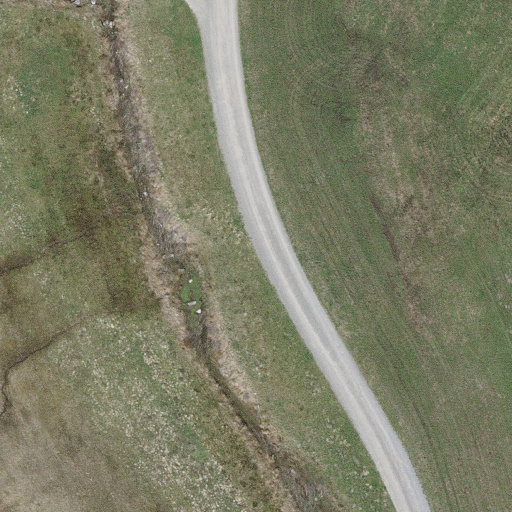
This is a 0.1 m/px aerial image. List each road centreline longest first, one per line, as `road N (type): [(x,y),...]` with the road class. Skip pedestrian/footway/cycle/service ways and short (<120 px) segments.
road 1 (track): [(405,511),(379,441),(305,329),(240,186),(213,34),(216,0)]
road 2 (track): [(183,511),(0,264)]
